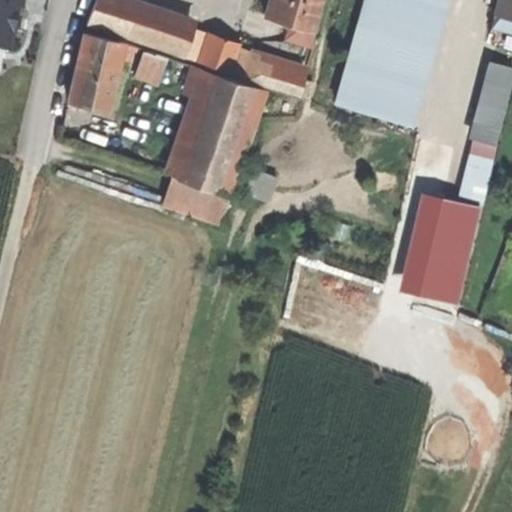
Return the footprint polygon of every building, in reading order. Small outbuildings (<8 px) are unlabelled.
[(0,0),(0,52),(10,54),(16,10),(22,11),(24,0),(0,0)] [(185,56),(188,47),(194,29),(107,0),(97,0),(89,24),(185,56)] [(269,0),(265,16),(290,23),(286,37),(310,44),(322,0),(269,0)] [(444,0),(443,0),(364,0),(335,100),(409,122),(444,0)] [(511,19),(511,0),(500,0),(496,15),(511,19)] [(194,59),(200,61),(209,34),(194,29),(188,47),(197,50),(194,59)] [(111,110),(126,42),(84,33),(77,65),(69,101),(111,110)] [(209,34),(200,61),(231,71),(238,52),(240,44),(209,34)] [(197,50),(188,47),(185,56),(194,59),(197,50)] [(143,51),(136,75),(159,83),(167,58),(143,51)] [(231,71),(300,94),(305,79),(306,75),(274,64),(238,52),(231,71)] [(511,69),(496,65),(476,140),(496,145),(511,85),(511,69)] [(198,66),(192,85),(202,88),(209,70),(198,66)] [(258,86),(209,70),(202,88),(173,175),(223,192),(258,86)] [(314,82),(305,79),(300,94),(309,97),(314,82)] [(258,86),(223,192),(230,194),(232,195),(255,126),(267,89),(258,86)] [(277,179),(256,171),(248,192),(269,201),(277,179)] [(220,223),(230,194),(223,192),(173,175),(164,205),(220,223)]
